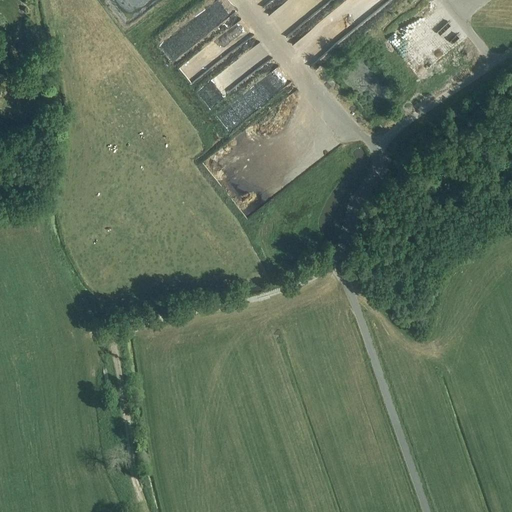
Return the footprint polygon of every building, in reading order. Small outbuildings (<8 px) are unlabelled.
[(400,32),(419,19),(417,15),(386,36),(394,48),(409,38),(404,31),(401,33),(400,32)] [(497,27),(503,22),(500,17),(493,23),(497,27)] [(169,61),(179,53),(165,37),(156,45),(169,61)] [(459,54),(449,58),(452,64),(462,59),(459,54)] [(212,115),(223,132),(228,129),(216,113),(212,115)]
